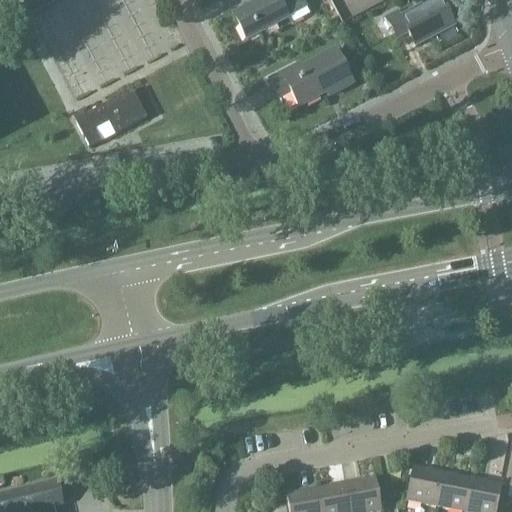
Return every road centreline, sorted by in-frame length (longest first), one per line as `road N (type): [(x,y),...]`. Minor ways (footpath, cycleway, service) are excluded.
road 1 (residential): [(169,0),(256,160),(283,165),(510,42)]
road 2 (secondary): [(511,189),(119,274)]
road 3 (secondary): [(138,346),(511,263)]
road 4 (residential): [(223,511),(228,486),(244,470),(486,427)]
road 5 (unclassified): [(157,511),(138,346)]
road 6 (secondary): [(0,380),(138,346)]
road 7 (secondary): [(119,274),(0,292)]
